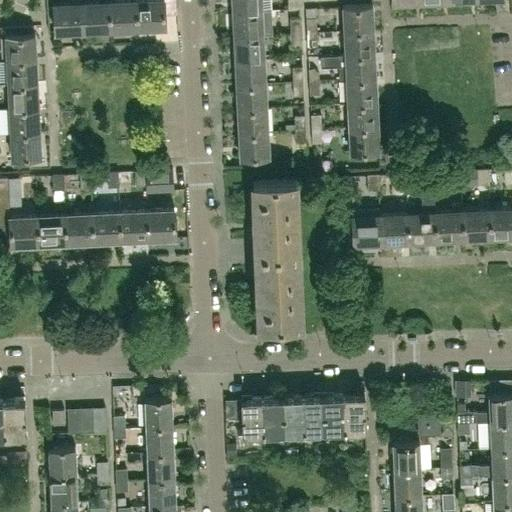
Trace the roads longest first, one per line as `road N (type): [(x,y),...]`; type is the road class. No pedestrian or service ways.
road 1 (residential): [(204,358),(189,0)]
road 2 (residential): [(204,358),(511,352)]
road 3 (residential): [(0,362),(204,358)]
road 4 (residential): [(212,511),(204,358)]
